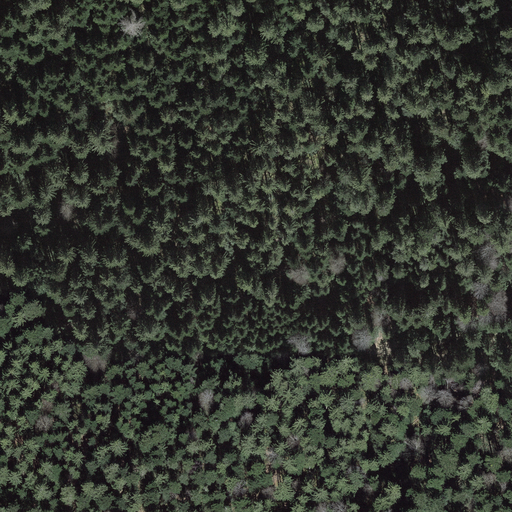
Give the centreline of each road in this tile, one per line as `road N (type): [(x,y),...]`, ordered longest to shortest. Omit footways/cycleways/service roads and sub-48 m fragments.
road 1 (track): [(511,120),(157,302)]
road 2 (track): [(0,343),(157,302)]
